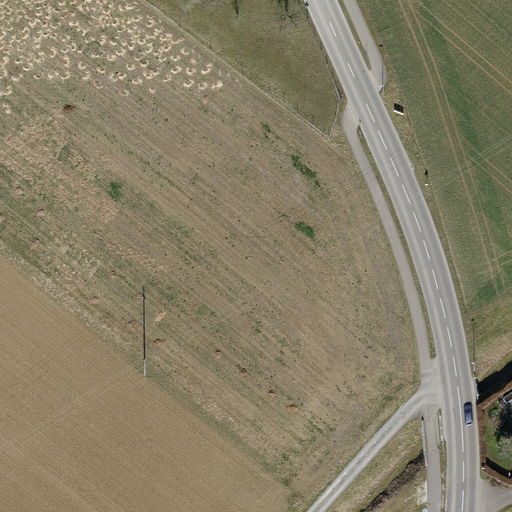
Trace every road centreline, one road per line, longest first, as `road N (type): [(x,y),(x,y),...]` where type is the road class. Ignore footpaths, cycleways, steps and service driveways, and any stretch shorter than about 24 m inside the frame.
road 1 (secondary): [(461,511),(460,380),(434,262),(323,0)]
road 2 (track): [(430,392),(322,511)]
